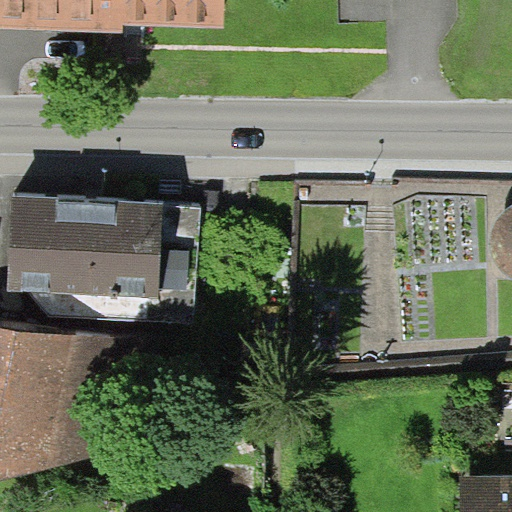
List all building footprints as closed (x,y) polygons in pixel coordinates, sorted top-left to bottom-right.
[(217,0),(0,0),(0,6),(217,14),(217,0)] [(188,321),(193,254),(196,206),(10,196),(6,278),(47,282),(46,311),(92,313),(92,317),(188,321)] [(511,269),(511,206),(502,213),(494,225),(491,237),(493,250),(501,262),(511,270),(511,269)] [(0,470),(140,439),(153,338),(111,336),(0,319),(0,470)] [(477,511),(511,511),(511,478),(478,479),(477,511)]
